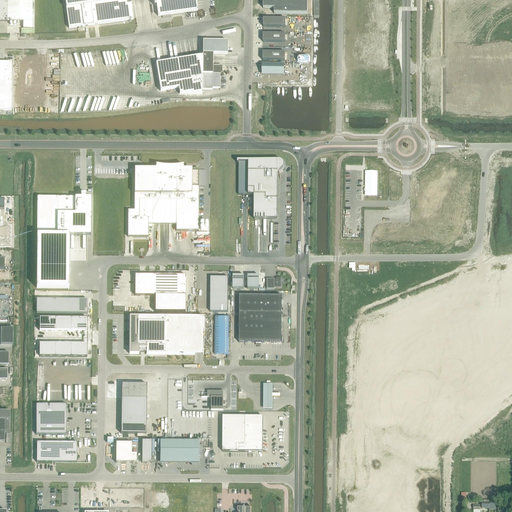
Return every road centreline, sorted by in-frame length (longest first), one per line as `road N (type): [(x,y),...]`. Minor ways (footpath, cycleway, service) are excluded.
road 1 (unclassified): [(298,261),(105,263),(101,368)]
road 2 (unclassified): [(306,261),(471,254),(479,242),(486,146)]
road 3 (unclassified): [(247,15),(91,42),(0,44)]
road 4 (tertiary): [(0,144),(224,145)]
road 5 (unclassified): [(296,479),(100,477)]
road 6 (unclassified): [(101,368),(297,370)]
road 7 (unclassified): [(338,143),(340,0)]
road 8 (secondary): [(403,0),(400,134)]
road 9 (secondary): [(411,134),(408,0)]
road 10 (unclassified): [(246,146),(247,15)]
